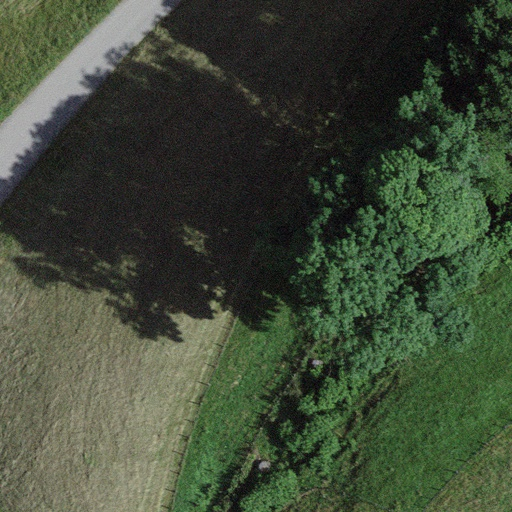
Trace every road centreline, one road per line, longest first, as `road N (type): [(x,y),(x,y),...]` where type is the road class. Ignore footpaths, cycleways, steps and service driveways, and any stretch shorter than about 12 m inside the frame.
road 1 (track): [(137,511),(222,244),(400,0)]
road 2 (unclassified): [(0,166),(152,0)]
